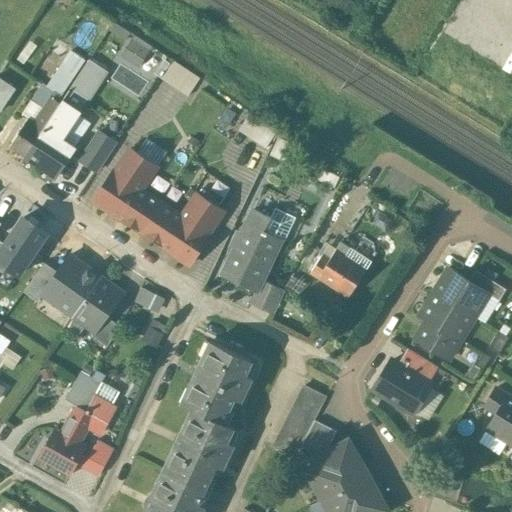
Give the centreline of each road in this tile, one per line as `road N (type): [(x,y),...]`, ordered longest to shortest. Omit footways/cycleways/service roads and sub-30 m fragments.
road 1 (residential): [(511,250),(450,213),(349,374),(366,422),(418,511)]
road 2 (residential): [(198,295),(96,511)]
road 3 (residential): [(0,164),(198,295)]
road 4 (unknown): [(198,295),(253,161)]
